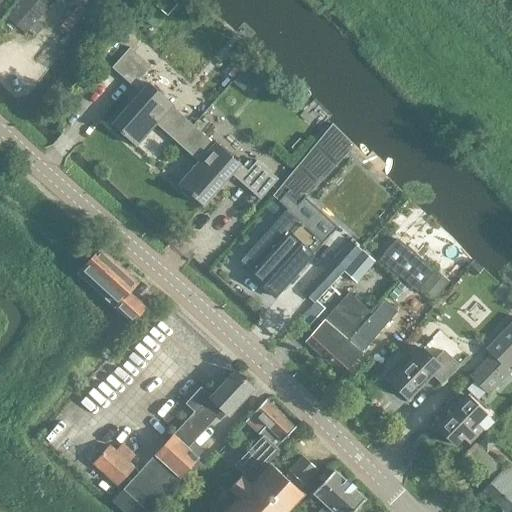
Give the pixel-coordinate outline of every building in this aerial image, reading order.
[(36,20),(51,3),(47,0),(21,0),(7,16),(25,32),(28,29),(34,35),(43,26),(36,20)] [(176,3),(172,0),(151,0),(150,2),(166,15),(176,3)] [(139,75),(148,64),(128,46),(111,66),(140,92),(148,83),(139,75)] [(192,126),(169,105),(171,103),(149,83),(148,83),(140,92),(141,93),(112,125),(134,145),(156,120),(179,141),(192,126)] [(231,173),(240,164),(217,144),(215,146),(192,126),(179,141),(202,161),(180,186),(202,205),(230,173),(231,173)] [(383,190),(327,140),(305,165),(372,225),(379,218),(388,226),(407,204),(387,185),(383,190)] [(260,199),(277,179),(258,162),(249,172),(240,164),(231,173),(260,199)] [(275,297),(313,254),(288,232),(250,274),(275,297)] [(435,270),(398,238),(380,259),(418,291),(435,270)] [(83,271),(80,275),(115,307),(115,308),(132,323),(135,321),(146,308),(128,292),(137,283),(128,274),(125,271),(100,249),(83,267),(83,266),(81,269),(83,271)] [(357,280),(374,261),(362,250),(345,269),(357,280)] [(314,301),(315,300),(329,286),(344,269),(333,259),(303,291),(314,301)] [(470,282),(483,269),(473,260),(461,273),(470,282)] [(431,305),(401,279),(386,296),(416,322),(431,305)] [(323,307),(336,292),(329,286),(315,300),(323,307)] [(307,327),(324,309),(323,307),(315,300),(314,301),(299,319),(307,327)] [(360,353),(398,311),(385,300),(348,341),(360,353)] [(346,339),(369,314),(356,302),(339,321),(344,326),(338,332),(346,339)] [(346,339),(338,332),(325,320),(305,341),(327,360),(346,339)] [(505,369),(511,362),(511,322),(486,349),(491,354),(471,375),(489,393),(509,372),(505,369)] [(360,353),(348,341),(346,339),(327,360),(341,374),(361,353),(360,353)] [(441,383),(459,365),(444,350),(434,360),(422,348),(389,380),(408,399),(431,375),(441,383)] [(228,414),(252,389),(253,388),(235,372),(234,372),(210,398),(184,427),(182,425),(173,435),(186,447),(215,416),(219,420),(226,413),(228,414)] [(476,424),(485,414),(466,396),(436,427),(455,445),(463,437),(469,442),(482,429),(476,424)] [(294,427),(284,418),(265,400),(246,421),(259,433),(266,426),(281,441),(294,427)] [(198,458),(186,447),(173,435),(155,454),(180,477),(198,458)] [(142,445),(133,437),(126,444),(136,453),(142,445)] [(511,511),(511,469),(507,465),(500,473),(496,470),(500,466),(491,458),(490,458),(473,441),(452,463),(461,472),(472,460),(487,473),(482,479),(488,486),(484,490),(502,507),(504,505),(511,511)] [(274,458),(256,442),(246,453),(247,454),(261,468),(263,469),(274,458)] [(133,467),(128,462),(134,456),(121,444),(115,451),(110,445),(93,463),(117,485),(133,467)] [(147,511),(148,511),(180,477),(155,454),(123,489),(147,511)] [(261,468),(247,454),(242,459),(256,473),(261,468)] [(303,484),(317,469),(302,456),(289,470),(290,471),(286,476),(298,488),(303,483),(303,484)] [(285,511),(302,493),(270,463),(250,485),(240,476),(230,488),(239,497),(224,511),(285,511)] [(352,511),(365,499),(334,470),(313,493),(326,505),(319,511),(352,511)] [(147,511),(123,489),(113,501),(124,511),(147,511)]
